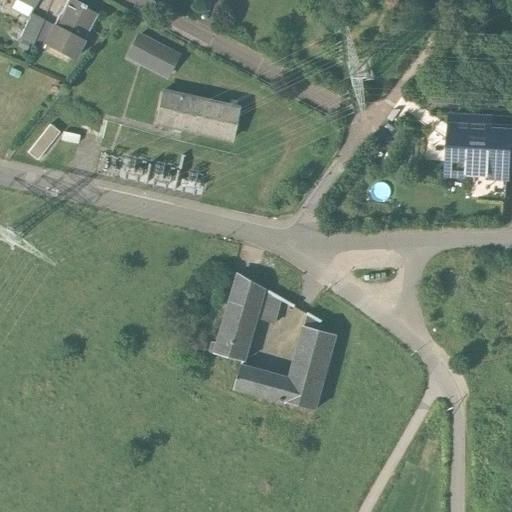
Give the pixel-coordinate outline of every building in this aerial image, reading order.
[(68,1),(60,17),(59,17),(43,47),(71,62),(82,42),(80,42),(94,16),(82,9),(82,8),(68,1)] [(43,20),(30,13),(18,38),(19,39),(16,46),(24,50),(27,42),(32,44),(43,20)] [(175,56),(137,36),(126,56),(164,76),(175,56)] [(238,105),(162,88),(154,125),(229,142),(238,105)] [(493,118),(448,115),(444,178),(510,182),(511,170),(511,144),(511,133),(492,133),(493,118)] [(49,125),(27,150),(38,160),(60,135),(49,125)] [(78,136),(63,133),(61,142),(76,145),(78,136)] [(197,197),(203,171),(101,148),(95,174),(197,197)] [(247,368),(261,321),(274,327),(282,303),(239,277),(216,356),(242,366),(247,368)] [(305,330),(290,380),(294,382),(287,406),(314,414),(337,336),(321,330),(323,324),(309,317),(306,330),(305,330)] [(247,368),(242,366),(235,391),(287,406),(294,382),(290,380),(247,368)]
